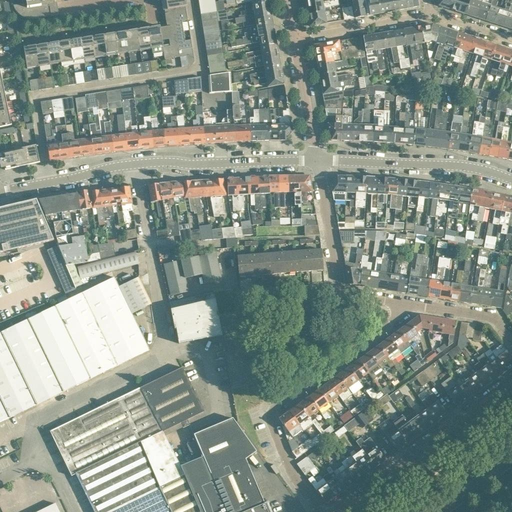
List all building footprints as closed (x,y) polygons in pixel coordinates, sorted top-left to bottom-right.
[(13,6),(14,9),(16,11),(18,13),(20,15),(23,17),(25,18),(28,19),(31,19),(34,19),(59,15),(57,3),(54,3),(54,0),(29,0),(30,3),(13,6)] [(185,0),(172,0),(162,2),(163,11),(164,10),(186,7),(187,7),(185,0)] [(214,0),(198,0),(201,14),(217,12),(215,2),(214,0)] [(308,9),(307,10),(307,13),(309,14),(309,15),(331,11),(331,7),(339,6),(338,0),(334,0),(307,5),(308,9)] [(352,0),(355,18),(365,16),(362,0),(352,0)] [(367,0),(371,16),(380,14),(377,0),(367,0)] [(377,0),(380,14),(390,12),(387,0),(377,0)] [(387,0),(390,12),(399,10),(397,0),(387,0)] [(397,0),(399,10),(409,9),(407,0),(397,0)] [(407,0),(409,9),(418,7),(417,0),(407,0)] [(454,2),(454,0),(437,0),(438,6),(466,15),(470,0),(470,2),(464,0),(462,4),(454,2)] [(470,0),(466,15),(476,18),(482,0),(476,0),(476,1),(473,0),(470,0)] [(485,21),(491,0),(482,0),(476,18),(485,21)] [(491,0),(485,21),(494,24),(499,9),(496,8),(498,0),(491,0)] [(499,9),(494,24),(503,27),(511,0),(506,0),(503,10),(499,9)] [(511,0),(503,27),(511,29),(511,0)] [(241,16),(239,16),(239,18),(270,13),(269,9),(270,7),(269,4),(268,4),(268,3),(252,6),(245,7),(245,11),(240,12),(241,16)] [(186,7),(164,10),(165,14),(166,24),(175,22),(179,50),(180,57),(186,56),(193,55),(192,48),(191,40),(190,40),(190,41),(185,42),(182,22),(187,21),(187,22),(188,22),(186,7)] [(352,7),(347,8),(342,9),(344,20),(353,19),(352,7)] [(332,16),(331,11),(309,15),(309,16),(308,17),(309,20),(310,21),(311,26),(310,26),(310,27),(340,21),(339,14),(332,16)] [(217,12),(201,14),(204,35),(220,33),(218,22),(217,12)] [(239,18),(236,19),(237,24),(242,23),(255,21),(256,27),(264,25),(264,24),(271,22),(271,21),(272,20),(272,17),(270,17),(270,13),(239,18)] [(167,27),(166,27),(160,28),(160,27),(159,27),(163,52),(164,59),(180,57),(179,50),(175,22),(166,24),(167,24),(167,27)] [(245,37),(243,37),(243,39),(274,34),(273,30),(274,29),(273,26),(272,25),(272,24),(272,23),(271,22),(264,24),(264,25),(256,27),(250,28),(251,32),(244,34),(245,37)] [(432,25),(422,27),(425,42),(426,42),(431,41),(436,43),(440,28),(432,25)] [(159,27),(148,29),(151,49),(152,49),(152,54),(163,52),(159,27)] [(424,42),(425,42),(422,27),(413,28),(418,59),(423,58),(421,43),(424,42)] [(418,59),(413,28),(404,30),(406,45),(406,46),(410,45),(413,60),(418,59)] [(449,30),(440,28),(436,43),(439,44),(434,58),(439,60),(449,30)] [(139,51),(151,49),(148,29),(136,30),(139,51)] [(136,30),(125,32),(128,53),(139,51),(136,30)] [(404,30),(394,32),(399,62),(401,69),(410,67),(409,58),(404,59),(402,46),(406,45),(404,30)] [(451,56),(453,48),(458,33),(449,30),(439,60),(444,62),(447,55),(451,56)] [(117,54),(128,53),(125,32),(114,34),(117,54)] [(399,62),(394,32),(383,34),(386,49),(387,49),(391,48),(394,63),(399,62)] [(220,33),(204,35),(205,45),(218,43),(218,41),(221,41),(220,33)] [(458,63),(467,36),(458,33),(453,48),(457,49),(453,61),(458,63)] [(114,34),(103,36),(106,56),(117,54),(114,34)] [(242,39),(230,41),(231,48),(259,43),(260,46),(275,43),(276,42),(276,39),(274,38),(274,34),(243,39),(242,39)] [(383,34),(373,35),(379,69),(379,71),(385,70),(381,50),(385,49),(386,49),(383,34)] [(373,35),(363,37),(367,62),(372,62),(374,70),(379,69),(373,35)] [(94,58),(106,56),(103,36),(91,38),(94,58)] [(458,63),(456,70),(461,71),(467,52),(472,54),(477,39),(467,36),(458,63)] [(314,47),(316,56),(350,50),(351,52),(363,49),(361,37),(315,46),(314,46),(314,47)] [(91,38),(80,39),(83,60),(94,58),(91,38)] [(72,61),(83,60),(80,39),(69,41),(72,61)] [(475,77),(478,69),(487,43),(477,39),(472,54),(477,55),(470,75),(475,77)] [(69,41),(57,43),(61,63),(72,61),(69,41)] [(218,43),(205,45),(206,51),(222,48),(222,45),(221,41),(218,41),(218,43)] [(49,65),(61,63),(57,43),(46,45),(49,65)] [(261,51),(245,54),(246,59),(277,53),(276,50),(277,48),(277,43),(275,43),(260,46),(261,51)] [(487,43),(478,69),(487,72),(489,65),(486,64),(488,59),(491,60),(496,46),(487,43)] [(46,45),(35,46),(38,67),(49,65),(46,45)] [(27,69),(38,67),(35,46),(24,48),(27,69)] [(495,61),(491,74),(496,75),(505,49),(496,46),(491,60),(495,61)] [(222,48),(206,51),(207,57),(223,54),(223,53),(222,48)] [(350,50),(316,56),(317,65),(318,65),(349,60),(360,58),(365,57),(363,49),(351,52),(350,50)] [(511,50),(505,49),(496,75),(501,77),(503,72),(507,73),(509,66),(510,66),(511,59),(511,50)] [(279,58),(278,57),(277,53),(246,59),(247,61),(249,61),(250,64),(255,63),(256,67),(264,66),(264,67),(279,64),(279,63),(280,61),(279,58)] [(223,54),(207,57),(209,66),(224,63),(223,54)] [(349,60),(318,65),(319,70),(318,70),(319,73),(320,74),(320,75),(335,72),(335,68),(350,66),(349,60)] [(224,63),(209,66),(210,75),(226,73),(224,63)] [(265,72),(249,75),(250,81),(281,75),(280,71),(281,70),(281,67),(279,66),(279,64),(264,67),(265,72)] [(230,72),(226,73),(210,75),(208,76),(209,94),(232,92),(231,84),(230,72)] [(336,76),(335,72),(320,75),(320,77),(319,78),(320,81),(321,81),(322,85),(352,80),(351,74),(336,76)] [(281,75),(250,81),(250,83),(253,82),(254,86),(267,84),(268,88),(284,85),(284,84),(283,80),(282,79),(281,75)] [(434,81),(434,83),(441,85),(442,83),(443,79),(435,76),(434,81)] [(201,77),(187,79),(188,93),(202,92),(201,77)] [(370,77),(368,77),(364,78),(365,87),(372,86),(370,77)] [(187,79),(174,81),(174,82),(175,94),(188,93),(187,79)] [(432,82),(422,79),(420,84),(430,87),(432,82)] [(352,80),(322,85),(323,89),(322,90),(322,93),(323,93),(324,95),(322,95),(323,95),(343,92),(345,87),(351,86),(350,82),(353,82),(352,80)] [(147,86),(140,87),(141,99),(149,99),(147,86)] [(375,94),(375,91),(375,86),(372,86),(365,87),(365,88),(365,89),(364,94),(375,94)] [(140,87),(133,88),(134,100),(141,99),(140,87)] [(471,91),(470,93),(479,96),(481,90),(472,87),(471,91)] [(133,88),(120,90),(122,101),(123,103),(128,103),(128,101),(134,100),(133,88)] [(492,88),(490,96),(497,98),(499,90),(492,88)] [(107,103),(122,101),(120,90),(106,92),(107,103)] [(106,92),(96,94),(98,107),(98,110),(108,108),(107,103),(106,92)] [(323,95),(324,102),(343,98),(343,97),(343,92),(323,95)] [(85,95),(85,97),(87,109),(98,107),(96,94),(85,95)] [(176,108),(175,96),(162,97),(163,109),(176,108)] [(72,97),(62,99),(64,111),(74,109),(73,99),(72,97)] [(85,97),(75,99),(77,113),(87,111),(87,109),(85,97)] [(331,141),(341,141),(342,109),(343,101),(343,98),(324,102),(325,109),(336,109),(335,124),(328,124),(331,141)] [(52,100),(53,113),(64,111),(62,99),(52,100)] [(42,115),(53,113),(52,100),(40,102),(42,115)] [(0,103),(0,115),(9,114),(7,102),(0,103)] [(364,110),(363,142),(373,142),(373,126),(369,126),(370,110),(369,110),(369,105),(364,105),(364,110)] [(239,106),(232,106),(233,110),(234,142),(251,141),(250,126),(246,126),(245,119),(241,119),(240,106),(239,106)] [(268,109),(259,110),(260,141),(270,141),(269,125),(268,109)] [(278,109),(268,109),(269,125),(270,141),(279,141),(279,125),(278,116),(278,109)] [(283,116),(278,116),(279,125),(279,141),(285,141),(292,131),(288,109),(286,109),(286,112),(283,112),(283,116)] [(342,109),(341,141),(352,141),(352,125),(351,125),(352,110),(342,109)] [(221,123),(221,127),(219,128),(216,128),(217,143),(220,143),(222,143),(234,142),(233,110),(226,111),(227,117),(225,118),(224,118),(223,119),(222,120),(222,121),(221,122),(221,123)] [(254,118),(250,118),(250,126),(251,141),(260,141),(259,110),(253,110),(254,118)] [(353,125),(352,125),(352,141),(363,142),(364,110),(362,110),(362,112),(359,112),(358,117),(353,121),(353,125)] [(373,126),(373,142),(382,143),(384,111),(374,111),(373,126)] [(384,111),(382,143),(393,143),(394,128),(389,127),(390,112),(384,111)] [(448,113),(442,112),(442,116),(438,148),(449,150),(451,132),(446,131),(448,113)] [(464,112),(462,123),(459,151),(469,153),(472,135),(470,135),(467,134),(470,113),(464,112)] [(209,113),(202,113),(203,115),(204,144),(217,143),(216,128),(216,118),(210,119),(209,113)] [(393,143),(404,144),(405,113),(399,113),(399,128),(394,128),(393,143)] [(405,113),(404,144),(413,145),(414,145),(415,121),(410,121),(411,113),(405,113)] [(415,121),(414,145),(424,147),(426,147),(427,138),(425,138),(426,130),(427,119),(421,118),(421,113),(415,113),(415,121)] [(9,114),(0,115),(0,127),(11,125),(9,114)] [(127,151),(124,122),(124,115),(117,116),(119,136),(112,136),(114,152),(127,151)] [(194,129),(190,129),(191,145),(193,145),(204,144),(203,115),(196,115),(197,121),(193,121),(194,129)] [(426,130),(425,138),(427,138),(426,147),(438,148),(442,116),(437,115),(435,131),(426,130)] [(179,146),(191,145),(190,129),(185,129),(184,116),(177,117),(179,146)] [(140,133),(138,133),(139,150),(153,148),(151,119),(150,117),(144,118),(145,126),(139,126),(140,133)] [(167,147),(179,146),(177,117),(171,117),(171,130),(164,131),(165,147),(167,147)] [(157,118),(151,119),(153,148),(165,147),(164,131),(158,132),(157,118)] [(472,135),(469,153),(479,154),(485,123),(485,121),(485,119),(480,118),(480,122),(474,122),(472,135)] [(127,151),(139,150),(138,133),(137,126),(131,126),(131,121),(124,122),(127,151)] [(485,123),(479,154),(488,156),(492,139),(488,138),(491,121),(485,121),(485,123)] [(449,150),(459,151),(462,123),(453,122),(451,132),(449,150)] [(95,123),(89,124),(90,125),(94,155),(104,154),(101,137),(100,131),(96,131),(95,123)] [(104,154),(114,152),(112,136),(110,123),(104,123),(106,137),(101,137),(104,154)] [(50,161),(61,160),(56,130),(52,131),(51,124),(44,125),(50,161)] [(72,124),(66,125),(71,158),(80,157),(80,156),(81,156),(79,140),(75,141),(72,124)] [(81,140),(79,140),(81,156),(84,156),(94,155),(90,125),(89,124),(83,124),(84,132),(80,133),(81,140)] [(56,127),(56,130),(61,160),(71,158),(66,125),(56,127)] [(488,156),(498,158),(504,126),(499,125),(498,125),(498,126),(496,140),(492,139),(488,156)] [(498,158),(508,160),(511,143),(507,142),(509,127),(504,126),(498,158)] [(28,165),(40,163),(36,146),(24,148),(28,165)] [(17,168),(28,165),(24,148),(13,151),(17,168)] [(5,170),(17,168),(13,151),(1,153),(3,160),(0,160),(2,168),(4,167),(5,170)] [(288,193),(288,176),(278,177),(279,208),(285,207),(284,193),(288,193)] [(301,207),(299,176),(288,176),(288,193),(290,193),(295,192),(295,205),(298,205),(298,207),(301,207)] [(301,207),(301,219),(301,225),(305,225),(306,225),(306,220),(305,215),(316,215),(309,176),(299,176),(301,207)] [(250,178),(248,179),(249,195),(250,195),(254,195),(255,211),(260,210),(258,178),(255,178),(254,177),(251,177),(250,178)] [(258,178),(260,210),(263,210),(263,208),(266,208),(265,194),(269,194),(269,193),(268,178),(267,178),(267,177),(263,177),(263,178),(258,178)] [(273,208),(279,208),(278,177),(268,177),(268,178),(269,193),(273,193),(273,208)] [(345,201),(346,177),(337,177),(331,184),(334,201),(345,201)] [(357,177),(346,177),(345,201),(350,201),(350,207),(355,207),(357,177)] [(357,177),(355,207),(365,208),(365,194),(366,194),(367,178),(357,177)] [(239,211),(237,179),(233,179),(232,178),(229,178),(228,180),(227,180),(228,196),(232,196),(233,211),(239,211)] [(241,179),(237,179),(239,211),(242,211),(241,209),(244,209),(243,195),(248,195),(249,195),(248,179),(246,179),(245,178),(241,178),(241,179)] [(377,213),(377,208),(379,178),(367,178),(366,194),(371,194),(371,213),(377,213)] [(379,178),(377,208),(383,209),(383,203),(387,204),(388,195),(389,179),(379,178)] [(217,180),(213,181),(219,215),(225,214),(222,196),(226,196),(223,180),(222,180),(221,179),(220,179),(219,179),(218,179),(217,180)] [(399,180),(389,179),(388,195),(392,195),(390,209),(396,209),(399,180)] [(204,181),(201,181),(202,189),(204,198),(206,198),(210,197),(213,217),(219,217),(219,215),(213,181),(210,181),(209,180),(208,180),(207,180),(206,180),(205,180),(205,181),(204,181)] [(409,181),(399,180),(396,209),(402,210),(403,196),(406,197),(407,197),(409,181)] [(194,214),(197,214),(191,182),(188,182),(187,182),(187,181),(186,181),(185,181),(184,182),(183,182),(183,183),(182,183),(184,199),(189,199),(191,212),(194,211),(194,214)] [(195,182),(191,182),(197,214),(197,216),(203,215),(200,198),(204,198),(202,189),(201,181),(200,181),(199,181),(198,181),(197,181),(196,181),(195,181),(195,182)] [(407,207),(418,208),(421,182),(409,181),(407,197),(408,197),(407,207)] [(172,183),(171,183),(174,205),(175,205),(179,205),(180,212),(186,211),(184,199),(182,183),(177,183),(175,182),(173,182),(172,183)] [(430,184),(421,182),(418,208),(417,212),(423,212),(425,199),(429,199),(430,184)] [(174,205),(171,183),(169,183),(168,183),(166,183),(165,184),(159,184),(166,218),(168,230),(167,230),(168,237),(179,235),(179,232),(177,221),(173,222),(170,206),(174,205)] [(162,219),(166,218),(159,184),(156,185),(156,184),(155,185),(155,184),(154,184),(153,184),(152,184),(151,185),(150,185),(150,186),(149,186),(152,203),(156,202),(159,218),(162,217),(162,219)] [(436,216),(440,185),(430,184),(429,199),(432,199),(430,217),(436,218),(436,216)] [(450,186),(440,185),(436,216),(439,216),(441,216),(442,214),(442,212),(446,213),(447,201),(449,201),(450,186)] [(449,201),(448,212),(452,212),(451,218),(457,218),(457,216),(461,188),(451,186),(449,201)] [(123,188),(119,189),(124,219),(125,224),(131,223),(129,216),(128,211),(133,211),(129,188),(127,188),(126,187),(125,187),(124,187),(123,188)] [(457,216),(457,218),(462,219),(463,214),(467,215),(468,204),(470,204),(473,190),(461,188),(457,216)] [(103,191),(99,191),(104,221),(107,221),(107,219),(109,219),(109,217),(113,216),(112,206),(109,190),(108,190),(107,190),(106,190),(106,189),(105,189),(105,190),(104,190),(103,191)] [(125,224),(124,219),(119,189),(115,189),(114,189),(113,189),(112,189),(111,189),(111,190),(109,190),(112,206),(117,206),(120,225),(125,224)] [(470,204),(469,213),(473,214),(471,220),(477,221),(482,191),(473,190),(470,204)] [(99,222),(104,221),(99,191),(95,192),(95,191),(94,191),(93,191),(92,191),(91,192),(90,193),(90,191),(89,192),(92,208),(92,209),(97,208),(99,222)] [(494,193),(482,191),(477,221),(483,222),(485,209),(491,210),(494,193)] [(86,209),(92,208),(89,192),(77,193),(83,226),(88,225),(86,209)] [(77,193),(38,200),(45,214),(66,265),(89,261),(87,254),(83,226),(77,193)] [(498,225),(499,224),(504,196),(494,193),(491,210),(495,211),(493,224),(498,225)] [(500,234),(506,236),(511,205),(511,197),(504,196),(499,224),(502,225),(500,234)] [(0,253),(54,240),(36,200),(0,208),(0,253)] [(350,223),(344,223),(344,229),(354,229),(354,227),(354,220),(354,218),(350,218),(350,223)] [(394,228),(394,222),(394,226),(386,225),(385,229),(393,231),(393,228),(394,228)] [(405,223),(404,231),(415,232),(415,228),(416,226),(416,224),(405,223)] [(213,240),(211,230),(210,225),(199,227),(200,230),(201,240),(202,241),(213,240)] [(320,235),(318,225),(306,225),(305,225),(305,236),(320,235)] [(243,237),(242,235),(242,230),(241,228),(234,229),(234,232),(235,238),(243,237)] [(415,232),(415,235),(416,235),(425,237),(426,232),(426,230),(415,228),(415,232)] [(128,239),(137,237),(136,229),(126,231),(128,239)] [(223,238),(222,233),(221,229),(211,230),(213,240),(223,239),(223,238)] [(434,236),(435,237),(441,238),(444,236),(444,230),(435,229),(434,233),(434,236)] [(157,239),(168,237),(167,230),(156,231),(157,239)] [(181,242),(191,241),(190,236),(190,231),(190,230),(179,232),(179,235),(180,237),(181,242)] [(190,231),(190,236),(191,241),(201,240),(200,230),(190,231)] [(354,231),(339,232),(341,243),(354,243),(354,231)] [(375,231),(365,231),(364,241),(374,242),(375,231)] [(445,241),(448,241),(455,243),(455,236),(456,232),(446,231),(445,241)] [(466,238),(455,236),(455,243),(458,243),(465,245),(466,238)] [(235,238),(226,239),(227,248),(234,247),(236,247),(236,242),(235,238)] [(113,242),(98,245),(99,251),(114,249),(113,242)] [(114,249),(99,251),(99,253),(100,260),(101,259),(115,256),(114,249)] [(479,249),(478,256),(488,258),(489,251),(479,249)] [(293,252),(295,271),(300,271),(300,272),(317,271),(317,269),(322,269),(322,270),(323,270),(321,250),(293,252)] [(76,288),(67,269),(66,265),(60,251),(49,256),(65,293),(76,289),(76,288)] [(362,256),(358,286),(367,288),(370,272),(373,253),(363,251),(362,256)] [(80,279),(139,264),(136,252),(77,267),(80,279)] [(289,272),(295,271),(293,252),(265,254),(267,273),(273,273),(273,274),(290,273),(289,272)] [(374,272),(370,272),(367,288),(377,289),(383,254),(383,253),(377,252),(374,272)] [(99,253),(87,254),(89,261),(100,260),(99,253)] [(216,253),(164,265),(171,295),(188,291),(185,278),(202,274),(204,284),(222,280),(216,253)] [(262,274),(267,273),(265,254),(238,257),(240,277),(240,276),(245,275),(245,277),(262,275),(262,274)] [(377,289),(387,291),(389,275),(386,274),(389,255),(383,254),(377,289)] [(358,286),(362,256),(356,255),(355,264),(345,263),(348,285),(358,286)] [(414,279),(409,278),(407,294),(408,294),(409,294),(413,295),(417,295),(423,258),(423,255),(417,255),(414,279)] [(426,297),(428,297),(430,282),(429,281),(425,280),(428,259),(423,258),(417,295),(425,297),(426,297)] [(439,299),(445,259),(439,258),(438,268),(436,282),(431,282),(430,282),(428,297),(439,299)] [(439,299),(449,300),(451,285),(447,284),(451,260),(445,259),(439,299)] [(397,292),(402,262),(396,261),(394,276),(389,275),(387,291),(397,292)] [(407,263),(402,262),(397,292),(407,294),(409,278),(405,277),(407,263)] [(465,262),(463,272),(458,302),(470,304),(472,288),(471,288),(467,287),(470,263),(465,262)] [(82,285),(80,279),(74,266),(67,269),(76,288),(82,285)] [(497,292),(492,291),(490,307),(501,308),(507,267),(501,266),(499,278),(497,292)] [(473,288),(472,288),(470,304),(480,305),(485,275),(486,270),(480,269),(479,275),(477,289),(473,288)] [(449,300),(458,302),(463,272),(457,272),(455,286),(451,285),(449,300)] [(485,275),(480,305),(490,307),(492,291),(489,291),(491,276),(485,275)] [(85,291),(82,293),(117,366),(121,364),(150,350),(132,314),(119,287),(114,277),(85,291)] [(138,277),(119,287),(132,314),(151,304),(138,277)] [(218,315),(214,292),(169,300),(175,329),(176,329),(179,344),(222,336),(218,315)] [(82,293),(55,306),(72,342),(90,379),(117,366),(82,293)] [(503,310),(502,311),(506,316),(511,312),(511,302),(506,294),(503,310)] [(63,392),(90,379),(72,342),(55,306),(28,320),(63,392)] [(419,316),(409,323),(418,334),(417,332),(422,328),(429,329),(430,318),(419,316)] [(441,333),(443,320),(430,318),(429,329),(429,331),(441,333)] [(37,405),(63,392),(28,320),(1,333),(37,405)] [(452,343),(456,322),(443,320),(441,333),(448,334),(448,340),(447,347),(448,347),(452,343)] [(459,335),(466,336),(468,324),(461,322),(459,335)] [(418,334),(409,323),(408,324),(405,326),(401,329),(400,330),(399,331),(411,346),(412,348),(421,342),(420,339),(420,337),(418,334)] [(474,324),(468,324),(466,336),(466,337),(473,338),(474,324)] [(483,326),(474,324),(473,338),(472,340),(480,341),(483,326)] [(389,338),(401,354),(411,346),(399,331),(397,332),(395,334),(389,338)] [(1,333),(0,333),(0,398),(10,418),(37,405),(1,333)] [(471,344),(466,337),(466,336),(459,335),(467,346),(471,344)] [(401,354),(389,338),(383,342),(381,344),(380,345),(379,345),(388,358),(391,361),(394,365),(401,376),(405,373),(394,359),(401,354)] [(493,353),(506,371),(511,366),(511,357),(502,344),(492,352),(493,353)] [(388,358),(379,345),(369,353),(381,369),(387,364),(391,361),(388,358)] [(457,346),(451,351),(455,357),(462,352),(461,351),(457,346)] [(359,360),(368,373),(373,380),(377,377),(374,374),(381,369),(369,353),(359,360)] [(428,362),(433,358),(430,353),(425,357),(428,362)] [(480,357),(496,378),(506,371),(493,353),(487,358),(484,354),(480,357)] [(417,355),(415,357),(418,360),(422,367),(426,364),(422,359),(419,354),(418,355),(417,355)] [(446,355),(440,359),(443,363),(449,359),(446,355)] [(478,362),(473,367),(477,373),(487,386),(496,378),(480,357),(476,359),(478,362)] [(368,373),(359,360),(349,368),(358,381),(368,373)] [(415,372),(422,367),(418,360),(410,366),(415,372)] [(438,375),(431,365),(423,371),(430,381),(438,375)] [(463,365),(459,368),(460,371),(464,376),(467,380),(477,393),(487,386),(477,373),(472,376),(469,372),(468,373),(463,365)] [(163,433),(188,421),(187,420),(204,412),(182,368),(162,378),(141,388),(162,431),(163,433)] [(348,388),(358,381),(349,368),(343,372),(342,372),(339,375),(348,388)] [(423,371),(415,377),(422,387),(430,381),(423,371)] [(338,395),(348,388),(339,375),(329,383),(338,395)] [(458,387),(467,400),(477,393),(467,380),(458,387)] [(338,395),(329,383),(319,390),(328,403),(338,395)] [(446,390),(445,391),(457,407),(467,400),(458,387),(455,383),(446,390)] [(381,391),(384,396),(386,394),(390,392),(385,385),(380,390),(381,391)] [(95,410),(117,454),(140,443),(162,431),(141,388),(104,405),(95,410)] [(328,403),(319,390),(318,391),(313,394),(309,397),(318,410),(328,403)] [(398,390),(388,397),(391,400),(394,404),(403,397),(398,390)] [(377,401),(384,396),(381,391),(376,394),(371,398),(374,403),(377,401)] [(391,400),(388,397),(386,394),(384,396),(377,401),(381,407),(391,400)] [(422,402),(428,409),(437,422),(447,415),(432,394),(422,402)] [(409,396),(405,399),(409,404),(411,407),(412,408),(416,405),(409,396)] [(318,410),(309,397),(299,405),(308,417),(318,410)] [(348,397),(343,401),(347,407),(352,403),(348,397)] [(0,422),(10,418),(0,398),(0,422)] [(360,404),(353,409),(356,414),(363,409),(360,404)] [(313,424),(311,422),(308,417),(299,405),(289,412),(303,430),(303,431),(313,424)] [(418,416),(427,429),(437,422),(428,409),(418,416)] [(74,475),(76,474),(117,454),(95,410),(94,410),(92,411),(79,418),(77,419),(63,425),(61,426),(50,432),(51,433),(53,438),(54,440),(58,449),(59,451),(64,461),(65,462),(68,470),(71,476),(74,475)] [(349,410),(339,418),(344,424),(354,416),(350,411),(349,410)] [(361,413),(369,424),(374,420),(366,410),(361,413)] [(289,412),(279,419),(283,425),(282,426),(287,440),(288,440),(287,439),(291,436),(292,438),(303,430),(289,412)] [(427,429),(418,416),(415,412),(405,419),(418,436),(427,429)] [(363,429),(369,424),(361,413),(355,418),(363,429)] [(394,424),(408,443),(418,436),(405,419),(404,417),(394,424)] [(233,418),(226,421),(215,426),(194,435),(193,435),(203,457),(226,511),(270,511),(267,503),(269,503),(268,502),(264,504),(246,459),(256,452),(233,418)] [(398,451),(408,443),(394,424),(388,428),(387,427),(383,431),(398,451)] [(324,439),(334,431),(330,426),(320,433),(324,439)] [(336,435),(338,438),(343,434),(339,429),(335,433),(336,435)] [(226,511),(203,457),(180,466),(163,433),(162,431),(140,443),(160,488),(170,511),(226,511)] [(320,433),(314,438),(317,443),(324,439),(320,433)] [(336,435),(327,442),(330,448),(340,440),(338,438),(336,435)] [(359,437),(354,440),(360,448),(375,468),(385,460),(374,445),(368,437),(362,441),(359,437)] [(295,460),(314,446),(311,441),(309,439),(292,452),(296,458),(295,459),(295,460)] [(76,474),(74,475),(74,476),(76,475),(80,482),(94,511),(109,511),(160,488),(140,443),(117,454),(76,474)] [(353,449),(348,452),(351,456),(365,475),(375,468),(360,448),(355,452),(353,449)] [(316,450),(310,455),(312,458),(314,460),(316,460),(321,456),(316,450)] [(346,469),(356,482),(364,475),(365,475),(351,456),(341,463),(346,469)] [(315,467),(310,460),(307,457),(297,464),(304,475),(315,467)] [(270,467),(271,467),(276,475),(279,472),(274,464),(270,467)] [(333,465),(330,467),(346,489),(356,482),(346,469),(339,474),(333,465)] [(323,478),(336,496),(346,489),(330,467),(327,470),(326,471),(328,474),(323,478)] [(312,477),(308,480),(312,485),(313,486),(316,490),(316,491),(317,493),(318,494),(322,499),(326,504),(329,502),(330,501),(336,496),(323,478),(316,483),(312,477)] [(170,511),(160,488),(109,511),(170,511)]
